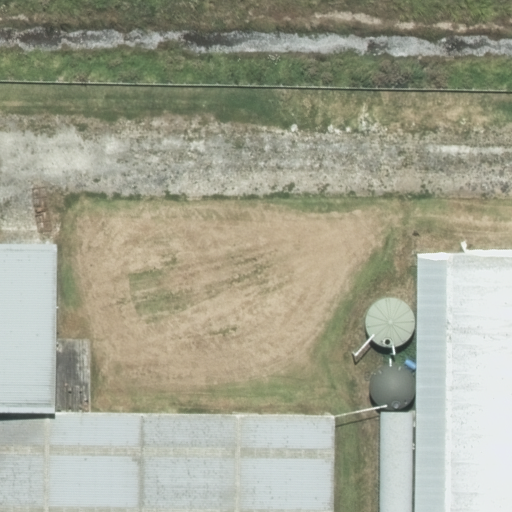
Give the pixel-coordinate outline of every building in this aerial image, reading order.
[(0,415),(43,415),(43,329),(43,247),(0,246),(0,415)] [(511,511),(511,253),(415,251),(412,409),(377,408),(374,511),(511,511)] [(401,342),(408,337),(412,329),(413,321),(412,312),(408,305),(402,299),(395,296),(387,295),(379,297),(371,301),(366,307),(363,314),(362,322),(364,331),(369,338),(376,343),(384,346),(393,346),(401,342)] [(383,406),(390,407),(398,406),(405,402),(410,396),(412,388),(412,381),(410,373),(405,367),(398,363),(391,362),(383,363),(377,366),(372,371),(368,377),(367,385),(368,392),(372,398),(377,403),(383,406)] [(133,511),(135,416),(94,416),(43,415),(0,415),(0,511),(133,511)] [(327,511),(329,417),(135,416),(133,511),(327,511)]
